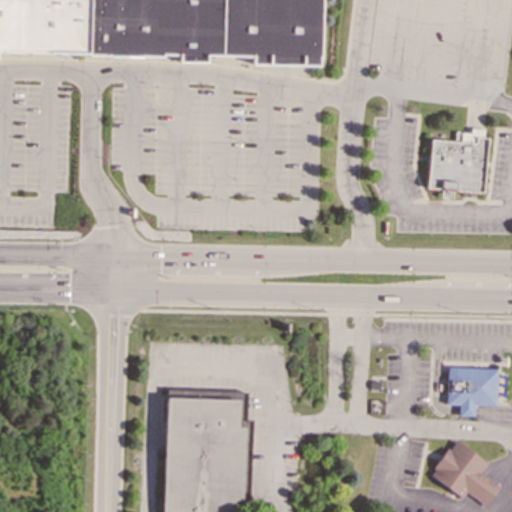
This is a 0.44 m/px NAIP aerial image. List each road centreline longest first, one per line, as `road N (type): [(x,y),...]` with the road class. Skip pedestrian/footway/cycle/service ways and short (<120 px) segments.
road 1 (secondary): [(0,291),(511,301)]
road 2 (secondary): [(511,268),(0,259)]
road 3 (residential): [(117,261),(109,511)]
